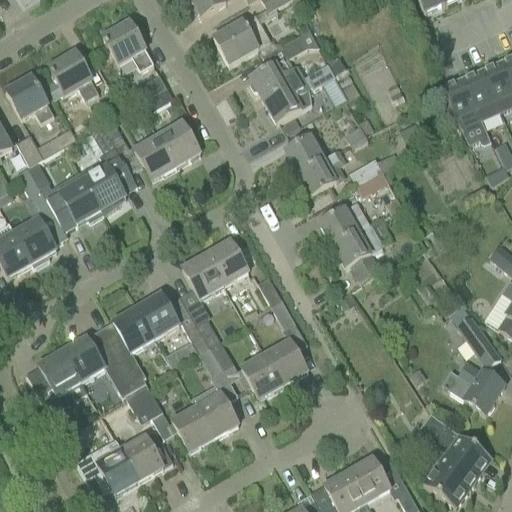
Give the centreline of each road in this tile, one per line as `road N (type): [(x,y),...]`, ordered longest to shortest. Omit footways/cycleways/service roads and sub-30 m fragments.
road 1 (residential): [(28,323),(241,198)]
road 2 (residential): [(241,198),(236,160),(134,0)]
road 3 (residential): [(188,511),(315,439)]
road 4 (residential): [(306,317),(241,198)]
road 5 (residential): [(315,439),(338,451),(353,443),(358,427),(351,411),(335,405),(318,413),(313,430)]
